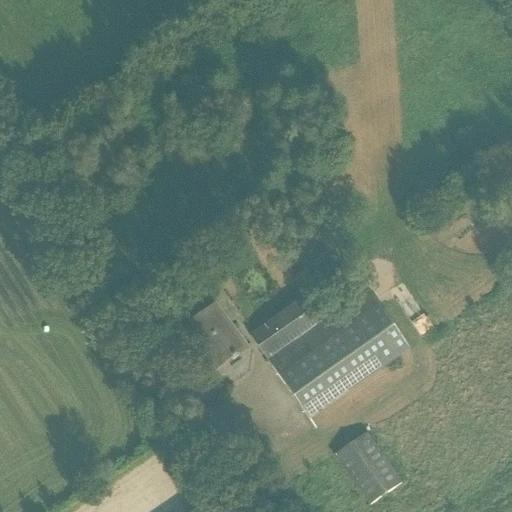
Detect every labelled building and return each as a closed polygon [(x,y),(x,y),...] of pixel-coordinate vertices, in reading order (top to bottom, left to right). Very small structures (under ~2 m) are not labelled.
[(301,301),(249,337),(309,421),(408,351),(363,288),(315,322),(301,301)] [(245,349),(241,343),(215,307),(184,329),(202,353),(208,349),(221,366),(245,349)] [(406,335),(418,328),(409,314),(397,321),(406,335)] [(336,457),(371,506),(400,485),(365,436),(336,457)] [(240,455),(269,501),(288,488),(259,443),(240,455)]
